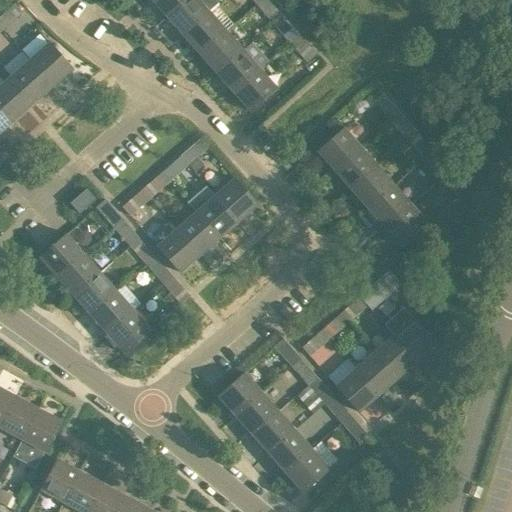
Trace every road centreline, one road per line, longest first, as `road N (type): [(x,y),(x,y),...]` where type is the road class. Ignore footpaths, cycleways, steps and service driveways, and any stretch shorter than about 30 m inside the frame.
road 1 (residential): [(139,415),(297,270),(305,252),(295,221),(210,126),(163,89)]
road 2 (tertiary): [(445,511),(511,301)]
road 3 (tertiary): [(139,415),(0,313)]
road 4 (residential): [(38,198),(163,89)]
road 5 (residential): [(163,89),(67,34),(32,0)]
road 6 (tertiary): [(257,511),(139,415)]
